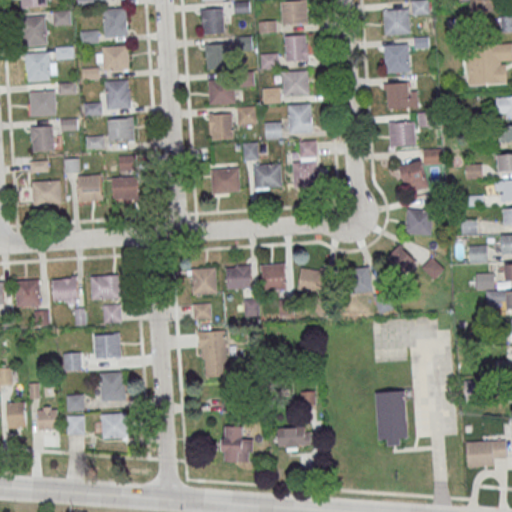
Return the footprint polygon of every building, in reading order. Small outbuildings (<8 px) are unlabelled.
[(281,0),(282,23),(308,23),(308,0),(281,0)] [(412,0),(412,14),(430,14),(429,0),(412,0)] [(459,0),(460,0),(471,0),(471,10),(499,10),(499,0),(459,0)] [(129,34),(126,6),(103,9),(105,36),(129,34)] [(225,8),(201,8),(202,34),(225,33),(225,8)] [(409,33),(409,8),(384,9),(385,33),(409,33)] [(511,15),(499,16),(499,32),(511,31),(511,15)] [(47,44),(47,16),(27,16),(27,44),(47,44)] [(309,35),(285,35),(285,60),(309,60),(309,35)] [(233,43),(206,43),(206,68),(233,68),(233,43)] [(468,83),(505,83),(505,61),(511,61),(511,43),(468,43),(468,83)] [(385,72),(409,72),(409,44),(385,44),(385,72)] [(57,60),(50,60),(50,52),(26,52),(26,79),(57,79),(57,60)] [(261,67),(277,67),(277,53),(261,53),(261,67)] [(309,70),(284,70),(284,94),(309,94),(309,70)] [(234,103),(234,78),(209,78),(209,103),(234,103)] [(106,80),(107,108),(131,107),(131,79),(106,80)] [(386,107),(415,107),(415,82),(386,82),(386,107)] [(280,102),(280,86),(263,86),(263,102),(280,102)] [(28,90),(29,115),(57,114),(57,90),(28,90)] [(511,95),(496,96),(496,116),(511,115),(511,95)] [(289,131),(312,131),(312,103),(289,103),(289,131)] [(238,123),(257,123),(257,106),(238,106),(238,123)] [(214,139),(233,138),(233,113),(213,113),(214,139)] [(135,140),(135,118),(109,118),(109,140),(135,140)] [(389,121),(389,145),(416,145),(416,121),(389,121)] [(282,137),(282,122),(266,122),(266,137),(282,137)] [(54,125),(31,126),(32,151),(55,150),(54,125)] [(299,140),(300,156),(316,156),(316,139),(299,140)] [(244,141),(244,158),(258,158),(258,141),(244,141)] [(441,162),(441,149),(424,149),(424,162),(441,162)] [(511,153),(499,153),(499,170),(511,170),(511,153)] [(399,165),(407,195),(429,189),(420,159),(399,165)] [(318,187),(318,160),(293,160),(293,187),(318,187)] [(483,178),(483,162),(466,162),(466,178),(483,178)] [(282,163),(254,163),(254,188),(282,188),(282,163)] [(212,193),(240,192),(239,167),(211,167),(212,193)] [(79,200),(102,200),(102,175),(79,175),(79,200)] [(141,199),(140,176),(113,176),(113,199),(141,199)] [(61,179),(33,180),(33,204),(62,203),(61,179)] [(496,199),(511,199),(511,179),(496,179),(496,199)] [(511,222),(511,207),(503,207),(503,223),(511,222)] [(433,209),(407,209),(407,234),(433,234),(433,209)] [(477,233),(477,218),(461,218),(462,233),(477,233)] [(511,233),(501,234),(502,252),(511,251),(511,233)] [(385,260),(400,274),(415,258),(400,244),(385,260)] [(469,261),(487,261),(487,244),(469,244),(469,261)] [(287,289),(287,263),(263,263),(263,289),(287,289)] [(252,266),(227,266),(227,288),(252,288),(252,266)] [(324,291),(325,268),(300,267),(299,290),(324,291)] [(216,268),(192,268),(192,293),(216,293),(216,268)] [(378,269),(347,268),(346,290),(377,291),(378,269)] [(494,273),(476,273),(476,288),(494,288),(494,273)] [(120,274),(91,275),(92,298),(120,298),(120,274)] [(54,302),(77,302),(77,277),(54,277),(54,302)] [(41,305),(41,279),(16,279),(16,305),(41,305)] [(511,289),(487,290),(487,308),(511,308),(511,289)] [(258,298),(246,298),(246,314),(258,314),(258,298)] [(194,318),(212,318),(212,302),(194,302),(194,318)] [(104,303),(104,322),(121,322),(121,303),(104,303)] [(227,330),(200,330),(201,376),(228,376),(227,330)] [(122,357),(121,333),(94,334),(95,358),(122,357)] [(64,370),(82,370),(81,352),(63,352),(64,370)] [(0,367),(0,384),(13,384),(13,367),(0,367)] [(126,372),(101,372),(101,400),(126,400),(126,372)] [(406,390),(375,391),(377,439),(386,439),(387,444),(408,443),(406,390)] [(67,410),(84,410),(84,394),(67,394),(67,410)] [(8,427),(27,427),(27,401),(8,401),(8,427)] [(38,429),(59,429),(59,406),(38,406),(38,429)] [(128,437),(128,412),(101,412),(101,437),(128,437)] [(67,414),(67,434),(85,434),(85,414),(67,414)] [(242,421),(224,421),(224,461),(252,461),(252,438),(242,438),(242,421)] [(309,427),(278,427),(278,446),(309,446),(309,427)] [(507,462),(505,438),(466,441),(468,465),(507,462)]
